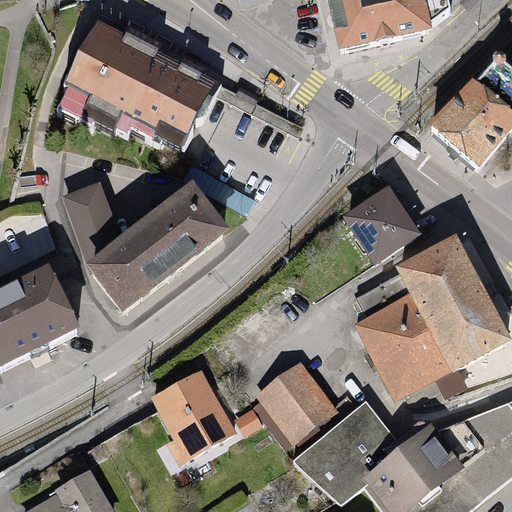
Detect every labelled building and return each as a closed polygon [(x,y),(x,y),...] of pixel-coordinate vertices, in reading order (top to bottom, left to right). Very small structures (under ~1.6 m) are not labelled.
[(446,0),(329,0),(341,53),(426,34),(450,16),(446,0)] [(222,95),(101,35),(69,99),(190,159),(222,95)] [(511,77),(498,63),(470,92),(504,125),(509,120),(511,117),(511,77)] [(446,151),(463,168),(504,125),(470,92),(429,134),(446,151)] [(120,238),(87,263),(123,313),(224,228),(191,182),(120,238)] [(97,183),(62,197),(87,263),(120,238),(97,183)] [(352,232),(379,272),(422,244),(395,204),(352,232)] [(511,344),(468,256),(407,285),(418,307),(364,333),(397,400),(451,375),(456,386),(511,358),(511,344)] [(79,336),(48,273),(0,296),(0,365),(3,372),(79,336)] [(302,370),(259,405),(304,462),(348,428),(302,370)] [(209,383),(155,410),(185,472),(239,446),(209,383)] [(342,511),(344,511),(371,492),(387,511),(485,511),(511,487),(511,415),(430,443),(408,460),(369,412),(295,471),(342,511)] [(105,511),(91,486),(44,511),(105,511)]
